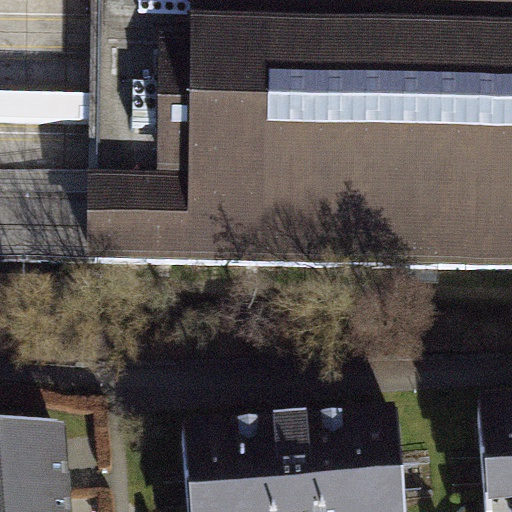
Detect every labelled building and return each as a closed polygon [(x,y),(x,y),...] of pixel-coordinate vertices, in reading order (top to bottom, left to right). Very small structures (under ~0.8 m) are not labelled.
[(511,284),(511,0),(99,0),(93,274),(511,284)] [(511,511),(511,410),(479,413),(486,511),(511,511)] [(271,429),(184,435),(189,511),(407,511),(401,418),(305,425),(305,418),(270,421),(271,429)] [(64,436),(0,440),(0,500),(68,495),(64,436)] [(69,511),(68,496),(0,500),(0,511),(69,511)]
